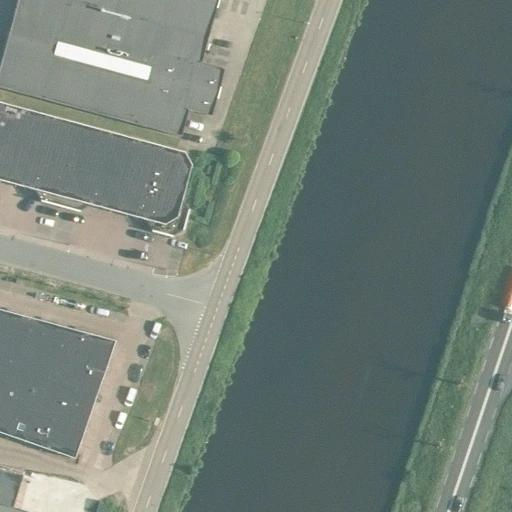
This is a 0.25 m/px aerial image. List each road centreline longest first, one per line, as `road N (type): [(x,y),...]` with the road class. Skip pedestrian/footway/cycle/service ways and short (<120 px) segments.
road 1 (tertiary): [(212,311),(325,0)]
road 2 (unclassified): [(212,311),(0,248)]
road 3 (tertiary): [(145,511),(212,311)]
road 4 (primary): [(449,511),(511,324)]
